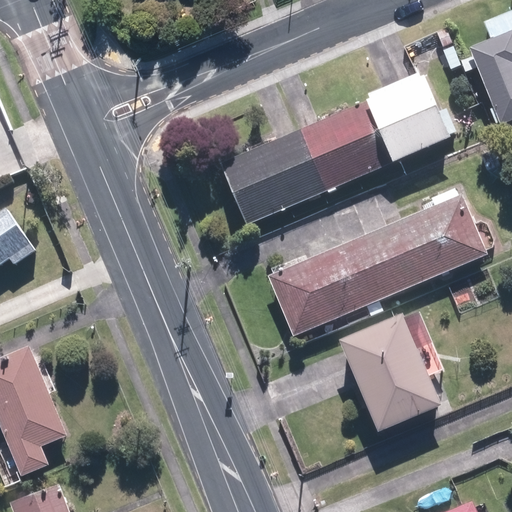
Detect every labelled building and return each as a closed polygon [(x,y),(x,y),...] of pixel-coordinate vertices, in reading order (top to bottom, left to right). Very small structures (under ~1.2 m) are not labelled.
[(511,36),(511,32),(505,16),(479,26),(487,44),(463,54),(465,60),(456,63),(462,77),(471,73),(486,112),(484,113),(491,131),(511,123),(511,70),(511,71),(511,70),(511,45),(509,37),(511,36)] [(211,172),(237,234),(443,147),(441,141),(450,137),(426,80),(405,89),(314,127),(288,138),(280,141),(278,135),(244,149),(247,157),(211,172)] [(288,343),(481,260),(479,254),(491,249),(479,222),(470,226),(459,201),(393,228),(263,283),(288,343)] [(38,253),(12,212),(0,219),(0,271),(8,266),(11,270),(38,253)] [(18,273),(0,282),(0,300),(1,303),(27,289),(18,273)] [(443,372),(419,315),(393,326),(391,321),(329,347),(340,368),(368,441),(433,415),(419,382),(443,372)] [(18,365),(8,369),(5,361),(0,362),(0,404),(29,476),(59,464),(51,446),(76,435),(40,346),(15,357),(18,365)] [(80,511),(68,482),(19,501),(22,511),(80,511)]
